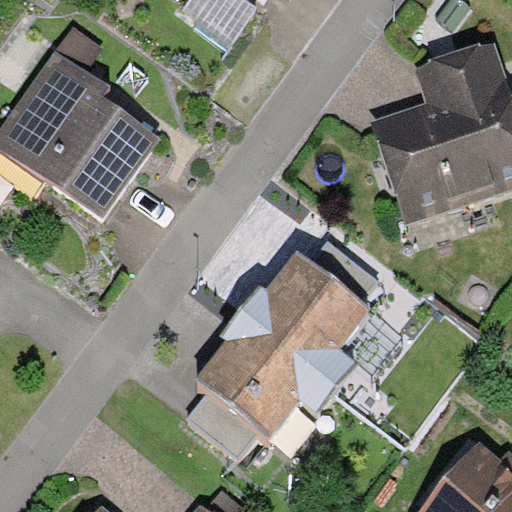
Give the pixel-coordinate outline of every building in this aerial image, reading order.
[(226,0),(260,24),(277,0),(226,0)] [(58,80),(74,91),(91,69),(75,57),(58,80)] [(58,80),(0,158),(0,167),(99,240),(151,168),(105,134),(115,121),(74,91),(58,80)] [(434,132),(380,150),(411,243),(511,209),(511,161),(485,81),(424,101),(434,132)] [(296,299),(346,338),(369,309),(319,270),(296,299)] [(296,299),(190,434),(254,485),(299,427),(323,446),(359,400),(335,382),(360,349),(346,338),(296,299)] [(511,511),(511,491),(502,483),(487,503),(499,511),(511,511)] [(466,486),(445,511),(499,511),(487,503),(466,486)]
